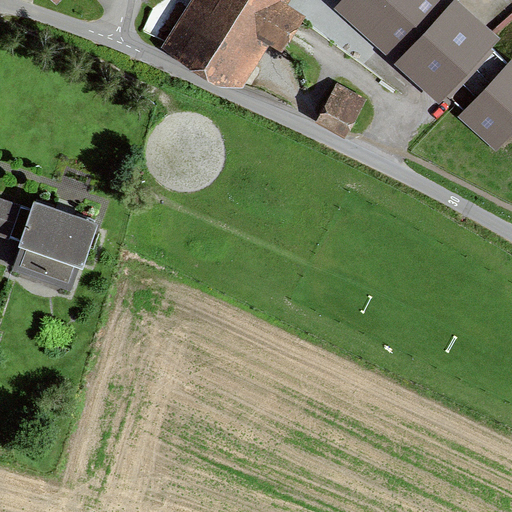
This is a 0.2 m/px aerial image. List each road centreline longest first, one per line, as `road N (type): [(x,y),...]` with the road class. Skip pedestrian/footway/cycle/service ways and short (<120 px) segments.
road 1 (unclassified): [(0,2),(121,45),(511,237)]
road 2 (unknown): [(367,164),(392,124),(392,104),(321,44)]
